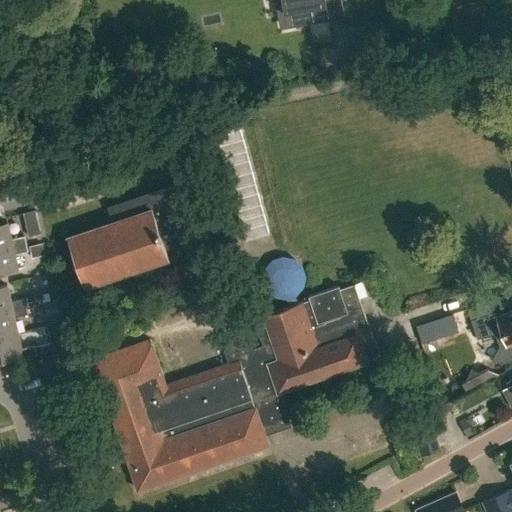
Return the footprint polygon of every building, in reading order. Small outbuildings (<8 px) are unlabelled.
[(282,0),(287,27),(343,16),(340,0),(282,0)] [(218,125),(248,240),(272,234),(241,119),(218,125)] [(109,208),(113,222),(67,238),(84,286),(168,257),(168,255),(203,243),(182,182),(109,208)] [(37,222),(25,225),(28,236),(39,233),(37,222)] [(0,224),(0,249),(25,244),(24,236),(10,239),(7,223),(0,224)] [(0,249),(0,274),(17,271),(14,255),(27,252),(25,244),(0,249)] [(40,244),(29,247),(32,257),(43,255),(40,244)] [(266,342),(264,346),(252,350),(249,340),(224,349),(229,363),(167,385),(151,339),(93,359),(106,397),(138,491),(268,446),(264,435),(290,426),(278,392),(367,361),(366,358),(378,354),(363,311),(354,284),(353,285),(340,290),(338,286),(303,298),(304,302),(302,303),(302,301),(297,303),(293,293),(293,292),(299,285),(302,276),(299,267),(292,261),(283,259),(280,260),(274,262),(268,269),(266,279),(269,287),(277,293),(286,295),(290,306),(254,318),(262,340),(266,342)] [(0,287),(0,312),(26,307),(24,299),(11,302),(7,286),(0,287)] [(27,297),(29,305),(43,302),(42,294),(27,297)] [(49,313),(53,312),(58,311),(56,301),(52,302),(47,303),(49,313)] [(0,312),(0,336),(17,333),(14,318),(27,315),(26,307),(0,312)] [(494,332),(499,346),(492,359),(501,363),(511,359),(511,350),(510,344),(511,343),(511,310),(496,316),(494,312),(471,320),(477,338),(494,332)] [(0,336),(0,362),(36,354),(34,346),(21,349),(17,333),(0,336)] [(411,424),(421,455),(440,449),(431,418),(411,424)] [(511,511),(511,488),(510,489),(509,488),(483,499),(488,511),(511,511)] [(416,509),(417,511),(465,511),(456,491),(416,509)]
